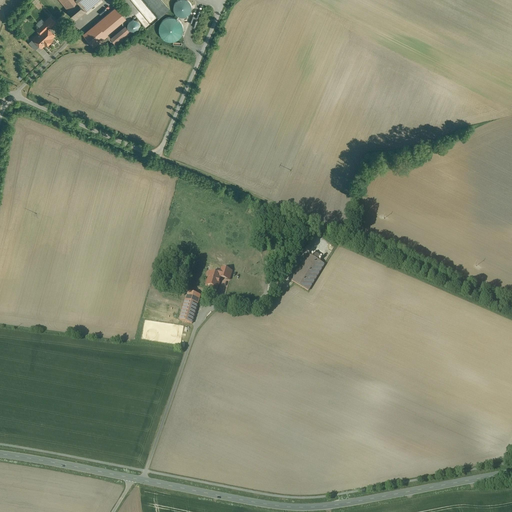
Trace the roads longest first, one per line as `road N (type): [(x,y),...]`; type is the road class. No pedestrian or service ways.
road 1 (primary): [(132,478),(304,507),(511,472)]
road 2 (residential): [(225,0),(157,161),(8,89)]
road 3 (primary): [(0,454),(132,478)]
